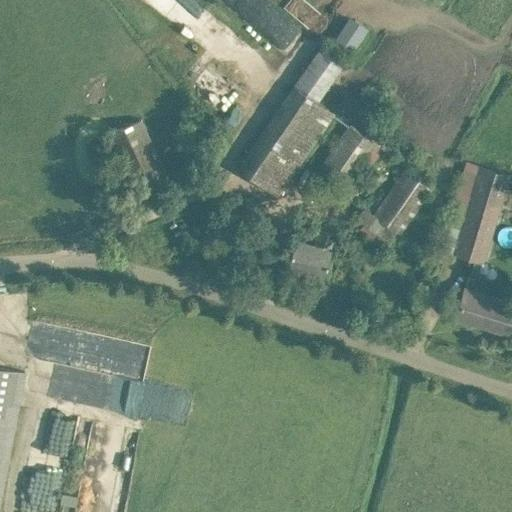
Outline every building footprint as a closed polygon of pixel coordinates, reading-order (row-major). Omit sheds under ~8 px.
[(354,17),(340,39),(351,46),(365,24),(354,17)] [(324,43),(249,150),(238,167),(277,194),(334,112),(317,100),(345,59),(324,43)] [(227,107),(241,86),(189,49),(174,70),(227,107)] [(141,119),(127,125),(109,132),(139,201),(171,188),(141,119)] [(372,122),(365,133),(352,124),(317,172),(343,191),(368,156),(374,160),(383,147),(392,153),(400,141),(372,122)] [(466,160),(441,246),(483,258),(508,173),(466,160)] [(375,212),(367,224),(389,240),(398,228),(401,230),(436,181),(410,163),(375,212)] [(296,237),(294,245),(288,264),(324,275),(337,233),(321,228),(316,243),(296,237)] [(470,269),(462,296),(456,315),(507,331),(511,316),(511,300),(486,293),(491,276),(470,269)] [(0,491),(17,405),(21,390),(24,370),(0,365),(0,491)]
